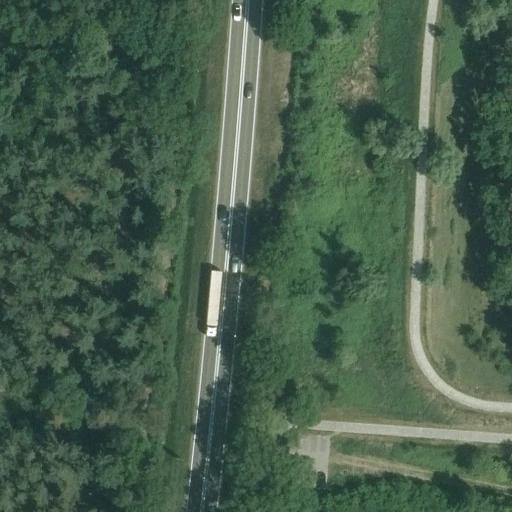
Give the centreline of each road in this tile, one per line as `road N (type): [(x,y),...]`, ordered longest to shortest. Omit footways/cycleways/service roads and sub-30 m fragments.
road 1 (trunk): [(200,511),(246,0)]
road 2 (track): [(140,511),(182,0)]
road 3 (track): [(328,462),(511,490)]
